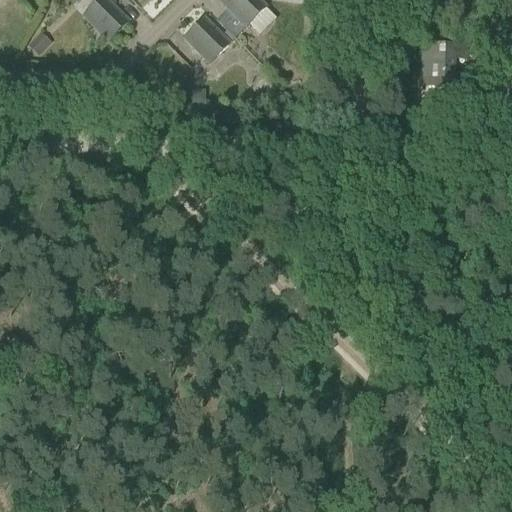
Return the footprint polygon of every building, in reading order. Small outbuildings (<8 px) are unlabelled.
[(101,0),(83,19),(108,44),(127,25),(101,0)] [(254,0),(224,0),(220,4),(246,29),(265,10),(254,0)] [(203,22),(184,41),(209,66),(228,47),(203,22)] [(28,49),(38,58),(50,45),(40,36),(28,49)] [(419,90),(454,92),(456,62),(466,62),(467,41),(446,40),(446,47),(421,46),(419,90)]
